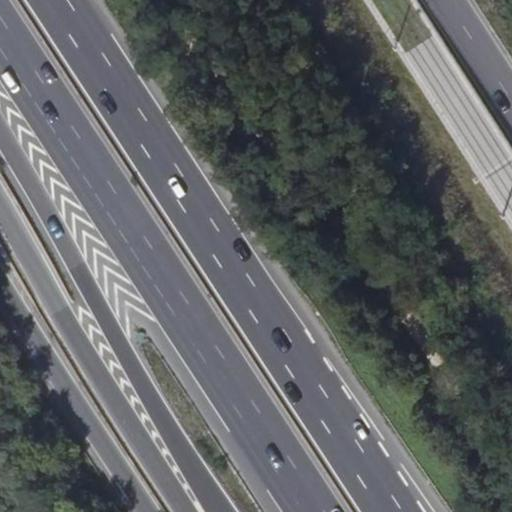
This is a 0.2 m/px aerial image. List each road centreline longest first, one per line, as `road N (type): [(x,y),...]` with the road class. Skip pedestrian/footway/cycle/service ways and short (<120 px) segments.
road 1 (motorway): [(396,511),(55,0)]
road 2 (motorway): [(0,18),(321,511)]
road 3 (motorway): [(0,121),(208,511)]
road 4 (motorway): [(0,208),(179,511)]
road 5 (motorway): [(0,281),(149,511)]
